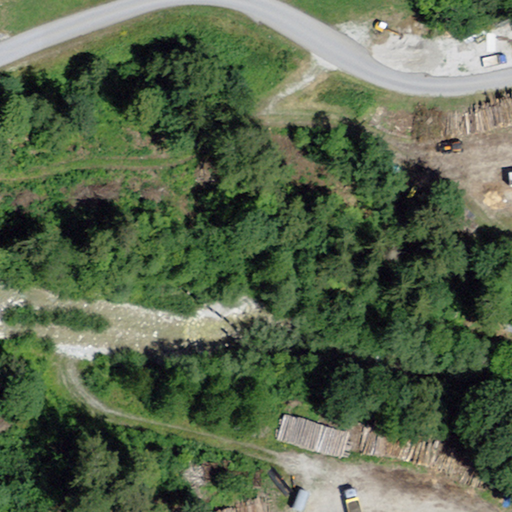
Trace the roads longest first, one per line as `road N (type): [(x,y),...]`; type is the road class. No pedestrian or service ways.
road 1 (unclassified): [(225,0),(264,8),(392,79),(435,88),(511,79)]
road 2 (unclassified): [(0,57),(167,0)]
